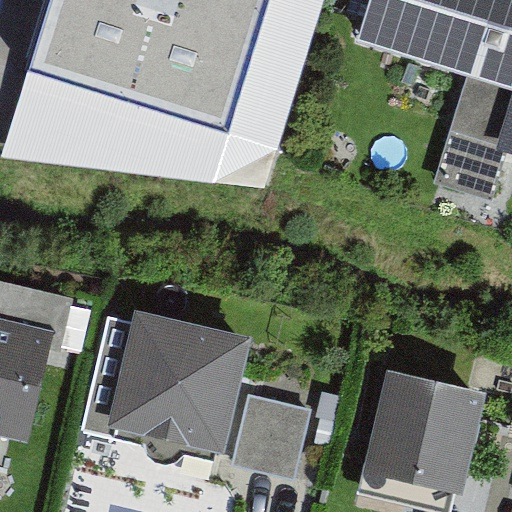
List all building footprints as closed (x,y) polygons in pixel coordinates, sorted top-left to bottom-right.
[(271,0),(59,0),(30,90),(224,151),(271,0)] [(511,0),(374,0),(358,52),(467,86),(511,99),(511,115),(499,161),(507,164),(511,165),(511,0)] [(511,115),(511,99),(467,86),(436,190),(494,207),(507,164),(499,161),(511,115)] [(0,287),(0,326),(55,340),(51,355),(62,358),(75,305),(0,287)] [(251,350),(136,324),(110,440),(225,466),(251,350)] [(0,326),(0,466),(1,466),(6,444),(28,450),(51,355),(55,340),(0,326)] [(486,407),(387,384),(365,482),(463,505),(486,407)] [(312,414),(249,399),(232,472),(296,487),(312,414)]
